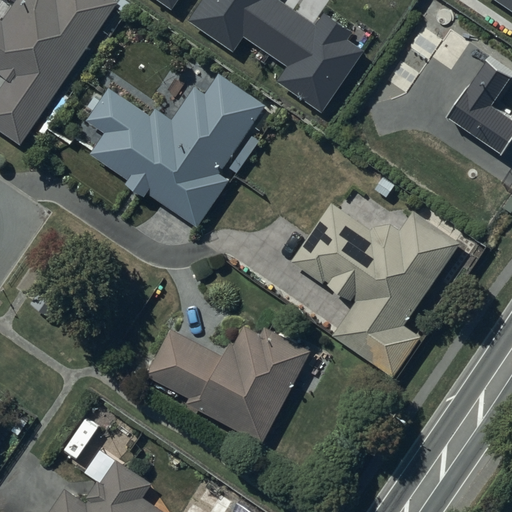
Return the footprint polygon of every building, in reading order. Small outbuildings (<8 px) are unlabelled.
[(0,124),(28,144),(125,7),(115,0),(25,0),(11,20),(0,12),(0,60),(19,74),(0,100),(0,124)] [(111,128),(96,151),(204,224),(236,176),(226,170),(273,102),(231,73),(217,93),(205,84),(183,115),(168,105),(162,114),(114,81),(91,114),(111,128)] [(382,358),(460,244),(419,217),(408,233),(383,216),(376,226),(340,201),(301,257),(363,299),(342,330),(382,358)] [(182,325),(156,373),(204,398),(200,405),(270,442),(321,345),(281,323),(275,334),(254,323),(244,341),(241,339),(234,352),(182,325)] [(0,466),(29,424),(0,404),(0,466)] [(102,428),(85,416),(65,442),(82,455),(102,428)] [(69,486),(50,511),(174,511),(147,492),(156,478),(123,455),(90,501),(69,486)]
